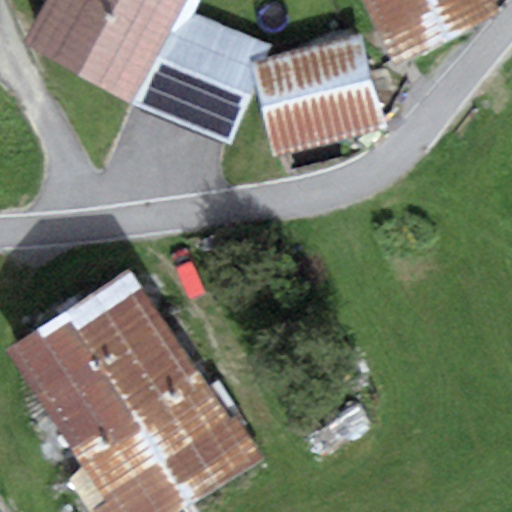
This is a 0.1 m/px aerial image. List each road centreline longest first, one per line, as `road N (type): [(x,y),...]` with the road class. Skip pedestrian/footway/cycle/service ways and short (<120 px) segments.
road 1 (unclassified): [(0,235),(229,213),(328,193),(399,152),(511,22)]
road 2 (track): [(0,21),(87,229)]
